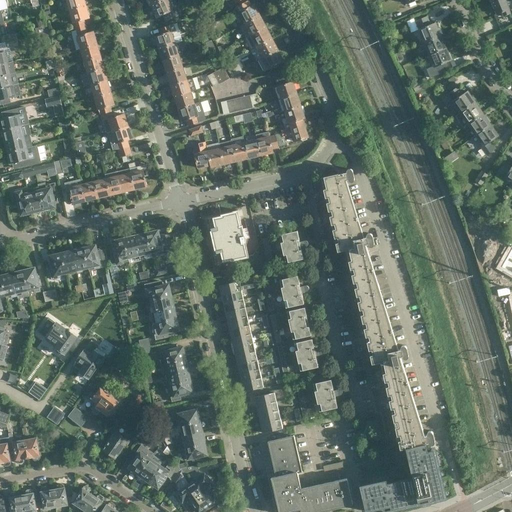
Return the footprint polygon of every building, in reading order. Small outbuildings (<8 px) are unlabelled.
[(66,0),(70,10),(85,5),(83,0),(66,0)] [(163,0),(152,5),(157,17),(163,14),(166,21),(180,14),(173,0),(163,0)] [(504,0),(491,0),(498,14),(502,12),(504,16),(511,14),(504,0)] [(237,8),(232,10),(240,26),(260,16),(254,5),(250,6),(248,1),(237,7),(237,8)] [(50,5),(44,7),(45,15),(52,14),(50,5)] [(85,5),(70,10),(73,22),(72,22),(74,28),(85,25),(84,19),(88,18),(85,5)] [(192,11),(186,14),(188,20),(200,15),(197,9),(192,11)] [(382,26),(393,21),(390,13),(378,18),(382,26)] [(246,37),(265,27),(260,16),(240,26),(246,37)] [(424,43),(441,36),(440,35),(441,35),(435,22),(430,24),(427,16),(416,21),(419,29),(424,43)] [(3,43),(17,39),(16,34),(7,35),(4,22),(0,22),(0,38),(2,38),(3,43)] [(155,36),(159,48),(175,43),(171,33),(176,32),(174,24),(159,29),(161,35),(155,36)] [(37,35),(46,32),(45,26),(35,28),(37,35)] [(81,49),(96,44),(93,32),(88,33),(86,27),(74,31),(71,31),(77,50),(81,48),(81,49)] [(253,48),(257,45),(271,38),(265,27),(251,34),(247,36),(253,48)] [(46,32),(37,35),(38,41),(48,39),(46,32)] [(429,55),(446,49),(441,36),(424,43),(429,55)] [(263,57),(277,50),(271,38),(257,45),(263,57)] [(13,62),(11,53),(10,48),(19,45),(17,39),(3,43),(0,43),(0,64),(13,62)] [(178,56),(182,55),(178,42),(175,43),(159,48),(163,61),(178,56)] [(84,61),(100,56),(96,44),(81,49),(84,61)] [(433,75),(446,70),(444,64),(451,61),(446,49),(429,55),(434,66),(430,68),(433,75)] [(277,50),(263,57),(257,60),(263,71),(283,61),(277,50)] [(403,60),(400,52),(395,54),(398,62),(403,60)] [(88,73),(103,68),(100,56),(84,61),(88,73)] [(167,73),(182,68),(178,56),(163,61),(167,73)] [(231,63),(237,74),(242,72),(236,60),(231,63)] [(0,75),(10,74),(15,72),(13,62),(0,64),(0,75)] [(232,77),(237,74),(231,63),(226,65),(232,77)] [(58,81),(65,79),(62,67),(56,69),(58,81)] [(218,70),(224,81),(229,78),(223,67),(218,70)] [(91,85),(107,81),(103,68),(88,73),(85,74),(87,80),(90,79),(91,85)] [(171,84),(186,79),(182,68),(167,73),(171,84)] [(212,73),(218,84),(224,81),(218,70),(212,73)] [(213,87),(218,84),(212,73),(207,75),(213,87)] [(0,87),(12,85),(10,74),(0,75),(0,87)] [(174,96),(190,92),(196,89),(193,77),(186,79),(171,84),(174,96)] [(453,77),(447,81),(450,85),(456,81),(453,77)] [(95,97),(110,93),(107,81),(91,85),(95,97)] [(421,81),(410,87),(414,94),(425,88),(421,81)] [(282,99),(297,94),(293,82),(278,87),(282,99)] [(12,85),(0,87),(0,103),(0,105),(11,102),(10,97),(21,95),(18,84),(12,85)] [(460,112),(475,102),(467,91),(462,94),(457,87),(448,93),(453,101),(452,101),(460,112)] [(48,91),(50,97),(61,95),(60,88),(48,91)] [(178,108),(194,103),(190,92),(174,96),(178,108)] [(110,93),(95,97),(100,115),(111,112),(109,106),(114,105),(110,93)] [(249,95),(252,108),(258,107),(255,94),(249,95)] [(285,111),(301,106),(297,94),(282,99),(285,111)] [(243,97),(246,109),(252,108),(249,95),(243,97)] [(47,99),(49,106),(61,103),(59,97),(47,99)] [(240,111),(246,109),(243,97),(237,98),(240,111)] [(231,99),(234,112),(240,111),(237,98),(231,99)] [(228,113),(234,112),(231,99),(225,100),(228,113)] [(222,114),(228,113),(225,100),(220,102),(222,114)] [(482,113),(475,102),(460,112),(468,123),(482,113)] [(194,103),(178,108),(182,121),(186,120),(187,126),(200,122),(194,103)] [(284,125),(289,123),(302,119),(305,118),(301,106),(285,111),(288,118),(282,120),(284,125)] [(112,131),(127,127),(124,114),(113,118),(111,112),(100,115),(102,121),(108,119),(112,131)] [(0,123),(2,130),(21,126),(19,120),(24,119),(23,113),(0,119),(0,123)] [(482,113),(468,123),(475,135),(490,125),(482,113)] [(302,119),(284,125),(286,130),(282,131),(284,138),(293,135),(295,141),(302,139),(303,140),(307,139),(307,138),(308,137),(302,119)] [(490,125),(475,135),(483,145),(480,147),(486,154),(495,148),(490,141),(497,136),(490,125)] [(5,142),(24,137),(21,126),(2,130),(5,142)] [(203,132),(201,126),(188,129),(190,135),(203,132)] [(128,146),(126,141),(131,139),(127,127),(112,131),(108,133),(112,145),(115,144),(117,150),(128,146)] [(260,155),(265,154),(273,152),(272,150),(269,137),(268,132),(256,135),(257,140),(260,155)] [(440,142),(445,139),(440,132),(435,135),(440,142)] [(269,137),(272,150),(278,149),(275,135),(269,137)] [(7,153),(26,148),(31,147),(28,136),(24,137),(5,142),(7,153)] [(445,139),(440,142),(444,148),(449,145),(445,139)] [(248,158),(260,155),(257,140),(244,142),(248,158)] [(223,164),(225,164),(236,161),(232,145),(231,141),(219,143),(220,148),(223,164)] [(211,164),(208,151),(207,151),(206,145),(205,142),(193,145),(195,154),(194,154),(197,167),(210,164),(211,164)] [(220,148),(219,143),(218,142),(206,145),(207,151),(208,151),(211,164),(210,164),(211,167),(223,164),(220,148)] [(236,161),(248,158),(244,142),(232,145),(236,161)] [(126,156),(131,154),(129,147),(118,151),(120,158),(122,157),(126,156)] [(28,153),(26,148),(7,153),(10,164),(25,160),(26,164),(35,162),(34,158),(32,152),(28,153)] [(74,150),(65,152),(66,159),(76,156),(74,150)] [(61,161),(54,163),(57,175),(63,174),(61,161)] [(130,173),(134,189),(147,186),(145,178),(149,177),(145,162),(141,163),(143,170),(130,173)] [(511,182),(511,165),(511,167),(503,163),(497,172),(504,177),(511,182)] [(117,172),(122,192),(134,189),(130,173),(129,169),(117,172)] [(481,171),(472,186),(478,190),(479,189),(480,190),(482,186),(481,186),(488,176),(481,171)] [(14,181),(23,179),(21,172),(12,175),(14,181)] [(110,195),(122,192),(117,172),(105,174),(106,179),(110,195)] [(406,448),(418,445),(398,357),(390,359),(364,245),(355,247),(339,174),(321,178),(326,201),(324,201),(325,205),(327,204),(330,214),(327,215),(328,219),(330,218),(332,228),(330,228),(331,232),(333,231),(336,241),(333,242),(334,245),(336,245),(338,252),(346,250),(351,272),(349,273),(350,276),(352,276),(355,286),(352,286),(353,290),(355,290),(358,299),(355,300),(356,304),(358,303),(361,313),(359,313),(359,317),(361,317),(364,326),(361,327),(362,331),(365,330),(367,340),(364,340),(365,344),(368,343),(370,353),(368,354),(368,358),(371,357),(372,364),(381,362),(386,384),(400,449),(406,448)] [(80,179),(64,183),(66,192),(70,191),(73,204),(86,201),(82,185),(80,179)] [(94,182),(98,198),(110,195),(106,179),(94,182)] [(82,185),(86,201),(98,198),(94,182),(82,185)] [(46,189),(40,191),(44,209),(56,207),(52,193),(57,192),(54,183),(45,185),(46,189)] [(44,210),(44,209),(40,191),(39,188),(35,189),(34,188),(28,190),(29,193),(29,194),(33,212),(44,210)] [(19,204),(22,215),(33,212),(29,194),(27,189),(11,193),(14,206),(19,204)] [(510,218),(511,215),(511,210),(509,209),(502,220),(506,223),(509,218),(510,218)] [(243,230),(242,225),(241,225),(238,210),(220,215),(220,216),(205,219),(208,230),(211,229),(212,237),(209,237),(211,246),(214,246),(216,253),(213,254),(216,264),(231,261),(231,262),(249,258),(245,243),(246,243),(245,238),(248,237),(246,229),(243,230)] [(146,233),(151,252),(152,257),(169,253),(164,233),(158,235),(158,232),(156,231),(146,233)] [(297,240),(299,240),(297,231),(279,235),(285,263),(304,259),(302,250),(299,251),(297,240)] [(144,253),(151,252),(146,233),(135,236),(140,258),(145,257),(144,253)] [(136,259),(140,258),(135,236),(124,238),(129,257),(135,255),(136,259)] [(122,258),(129,257),(124,238),(113,241),(118,263),(123,262),(122,258)] [(95,246),(84,248),(89,270),(105,266),(101,250),(97,251),(95,246)] [(82,268),(88,267),(84,248),(73,251),(78,272),(82,271),(82,268)] [(73,274),(78,272),(73,251),(62,253),(66,272),(72,271),(73,274)] [(60,273),(66,272),(62,253),(50,256),(55,278),(60,277),(60,273)] [(116,265),(110,267),(112,279),(119,277),(118,272),(120,272),(119,268),(117,268),(116,265)] [(157,275),(167,273),(166,267),(155,269),(157,275)] [(23,271),(27,290),(34,288),(35,291),(40,290),(35,268),(23,271)] [(237,275),(235,268),(223,270),(225,278),(237,275)] [(29,296),(27,290),(23,271),(12,274),(17,295),(18,298),(29,296)] [(109,273),(102,275),(105,286),(112,285),(109,273)] [(12,296),(17,295),(12,274),(1,276),(5,295),(12,293),(12,296)] [(297,285),(300,285),(298,276),(280,280),(286,308),(304,304),(302,295),(300,296),(297,285)] [(221,295),(241,290),(239,281),(219,286),(221,295)] [(161,282),(146,285),(148,295),(151,295),(153,301),(171,297),(168,285),(162,287),(161,282)] [(136,283),(126,285),(129,296),(134,295),(133,290),(137,289),(136,283)] [(511,290),(511,287),(498,289),(500,297),(511,294),(511,290)] [(49,291),(52,301),(58,299),(56,289),(49,291)] [(241,290),(221,295),(223,304),(243,299),(241,290)] [(45,302),(52,301),(49,291),(43,292),(45,302)] [(152,313),(173,308),(171,297),(153,301),(154,307),(151,308),(152,313)] [(245,308),(243,299),(223,304),(225,312),(245,308)] [(305,307),(287,311),(288,316),(293,340),(311,335),(309,327),(306,327),(304,317),(307,316),(305,307)] [(158,323),(176,319),(173,308),(152,313),(153,318),(156,317),(158,323)] [(245,308),(225,312),(227,321),(247,317),(245,308)] [(247,317),(227,321),(229,330),(249,326),(247,317)] [(66,330),(49,318),(38,332),(45,337),(45,339),(55,346),(55,347),(56,348),(56,352),(60,354),(63,354),(64,353),(65,354),(78,337),(67,329),(66,330)] [(176,319),(158,323),(159,329),(156,330),(157,335),(179,330),(176,319)] [(251,334),(249,326),(229,330),(231,339),(251,334)] [(6,345),(9,336),(5,335),(6,332),(0,330),(0,343),(1,344),(6,345)] [(251,334),(231,339),(233,348),(253,343),(251,334)] [(91,339),(77,360),(83,364),(79,370),(89,377),(106,353),(97,347),(99,344),(91,339)] [(139,348),(148,346),(147,339),(137,341),(139,348)] [(314,348),(312,339),(294,343),(300,371),(318,367),(316,358),(314,359),(312,348),(314,348)] [(255,352),(253,343),(233,348),(235,357),(255,352)] [(148,346),(139,348),(140,356),(150,353),(148,346)] [(176,346),(160,349),(162,358),(165,357),(167,363),(185,359),(183,348),(177,349),(176,346)] [(257,361),(255,352),(235,357),(237,365),(257,361)] [(185,359),(167,363),(168,370),(165,371),(166,375),(188,370),(185,359)] [(23,371),(25,364),(6,360),(5,366),(23,371)] [(259,370),(257,361),(237,365),(239,374),(259,370)] [(188,370),(166,375),(167,380),(170,380),(172,385),(190,381),(188,370)] [(259,370),(239,374),(241,383),(261,379),(259,370)] [(263,388),(261,379),(241,383),(243,392),(263,388)] [(331,389),(333,388),(331,380),(313,384),(320,412),(338,408),(336,399),(333,400),(331,389)] [(190,381),(172,385),(173,392),(170,393),(171,398),(193,393),(190,381)] [(116,411),(120,405),(120,402),(101,389),(96,396),(93,393),(89,398),(96,403),(92,409),(99,415),(101,412),(108,417),(114,410),(116,411)] [(257,406),(277,402),(275,393),(255,397),(257,406)] [(151,404),(153,411),(165,408),(163,401),(151,404)] [(279,411),(277,402),(257,406),(259,415),(279,411)] [(46,416),(57,423),(64,413),(54,406),(46,416)] [(88,419),(75,408),(68,417),(81,428),(88,419)] [(166,416),(165,408),(153,411),(155,419),(166,416)] [(0,420),(6,423),(9,414),(0,410),(0,420)] [(181,425),(199,421),(197,410),(175,415),(176,420),(179,419),(181,425)] [(281,419),(279,411),(259,415),(261,424),(281,419)] [(281,419),(261,424),(263,433),(283,429),(281,419)] [(199,421),(181,425),(182,431),(179,432),(180,437),(202,432),(199,421)] [(8,436),(11,449),(14,448),(16,459),(17,459),(17,462),(19,463),(23,462),(24,460),(23,458),(28,457),(25,439),(13,441),(10,423),(6,423),(8,436)] [(150,428),(146,433),(152,437),(155,432),(150,428)] [(202,432),(180,437),(181,442),(185,441),(186,447),(204,443),(202,432)] [(115,458),(124,444),(126,441),(115,433),(113,436),(103,450),(115,458)] [(9,449),(11,449),(8,436),(0,437),(0,462),(4,462),(4,464),(6,465),(9,464),(10,463),(10,460),(11,460),(9,449)] [(300,511),(318,511),(352,504),(346,478),(301,489),(297,473),(302,472),(294,436),(268,441),(276,477),(271,478),(278,511),(288,511),(300,509),(300,511)] [(37,437),(25,439),(28,457),(33,456),(33,459),(35,460),(39,459),(40,457),(39,455),(40,455),(40,451),(44,451),(45,449),(44,442),(42,441),(38,442),(37,437)] [(204,443),(186,447),(187,453),(184,454),(185,459),(207,454),(204,443)] [(406,448),(413,477),(387,483),(386,480),(360,486),(366,511),(390,506),(391,509),(421,503),(419,495),(443,490),(433,449),(427,451),(426,443),(418,445),(406,448)] [(139,475),(150,459),(145,455),(147,452),(142,449),(130,468),(139,475)] [(149,481),(161,463),(157,460),(155,463),(150,459),(139,475),(149,481)] [(161,463),(149,481),(158,488),(168,474),(175,479),(181,469),(178,464),(177,463),(174,467),(169,463),(165,469),(160,466),(161,463)] [(181,469),(184,473),(199,470),(198,465),(187,468),(181,469)] [(202,511),(208,509),(191,483),(184,473),(181,469),(175,479),(176,480),(175,481),(179,484),(182,489),(177,492),(183,501),(184,500),(188,506),(192,503),(198,511),(202,511)] [(191,483),(208,509),(214,505),(215,500),(210,492),(213,489),(209,483),(211,482),(205,474),(191,483)] [(57,488),(53,489),(56,507),(57,510),(61,510),(60,507),(68,505),(65,487),(64,487),(63,485),(62,484),(58,484),(57,486),(57,488)] [(83,488),(73,503),(83,509),(93,495),(89,492),(90,490),(90,488),(87,486),(85,486),(83,488)] [(41,491),(44,509),(56,507),(53,489),(48,490),(47,488),(46,487),(42,487),(41,489),(41,491)] [(26,494),(21,495),(24,511),(30,511),(37,511),(33,493),(32,491),(31,489),(27,490),(26,492),(26,494)] [(9,497),(11,511),(24,511),(21,495),(17,496),(16,493),(15,492),(11,493),(10,495),(10,497),(9,497)] [(97,497),(93,495),(83,509),(87,511),(96,511),(103,501),(104,499),(104,497),(100,495),(98,495),(97,497)] [(116,511),(117,511),(114,508),(115,506),(114,504),(111,502),(109,502),(108,504),(107,504),(101,511),(116,511)]
